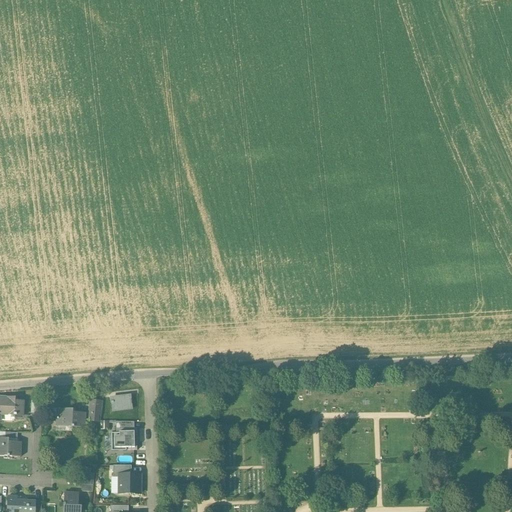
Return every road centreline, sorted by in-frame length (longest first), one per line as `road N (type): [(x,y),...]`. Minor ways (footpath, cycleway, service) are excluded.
road 1 (unclassified): [(148,371),(511,356)]
road 2 (residential): [(0,385),(148,371)]
road 3 (residential): [(150,511),(148,371)]
